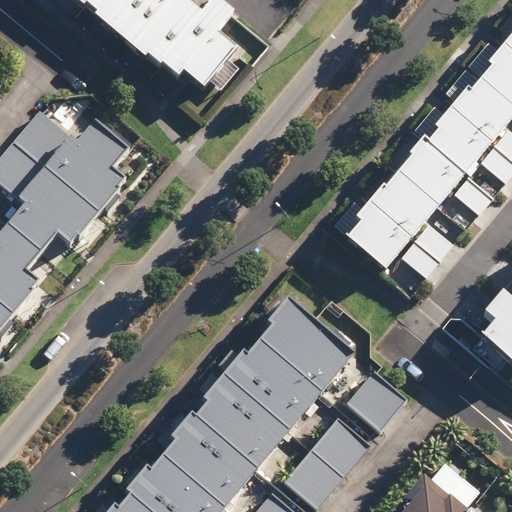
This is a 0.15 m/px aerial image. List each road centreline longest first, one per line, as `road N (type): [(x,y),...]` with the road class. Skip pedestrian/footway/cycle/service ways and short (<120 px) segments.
road 1 (residential): [(452,0),(18,511)]
road 2 (residential): [(0,452),(377,0)]
road 3 (residential): [(346,511),(450,388)]
